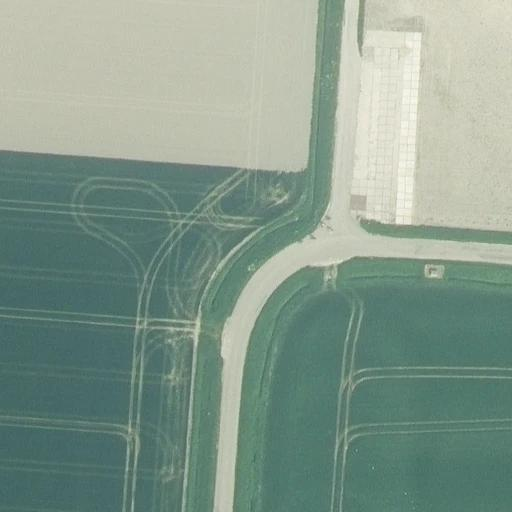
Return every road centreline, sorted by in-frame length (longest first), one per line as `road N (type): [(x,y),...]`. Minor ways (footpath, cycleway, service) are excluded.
road 1 (unclassified): [(220,511),(231,358),(245,312),(270,274),(337,240)]
road 2 (unclassified): [(337,240),(354,0)]
road 3 (unclassified): [(337,240),(511,252)]
